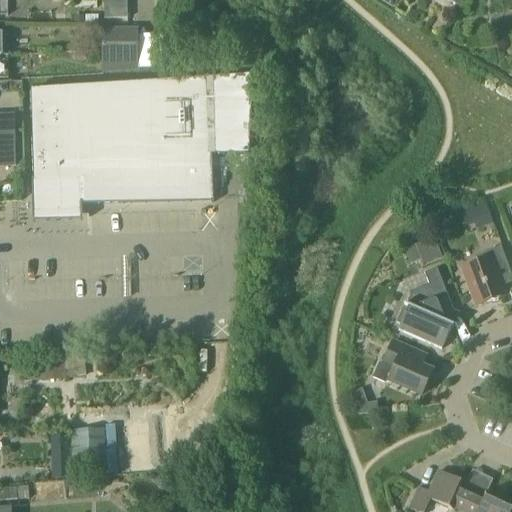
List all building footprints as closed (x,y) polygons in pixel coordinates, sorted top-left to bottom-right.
[(103,0),(103,20),(127,20),(126,0),(103,0)] [(446,0),(460,8),(464,0),(446,0)] [(85,15),(85,25),(99,25),(98,14),(85,15)] [(101,51),(101,62),(137,62),(137,33),(101,33),(101,51)] [(0,57),(11,57),(11,56),(11,35),(0,35),(0,57)] [(0,57),(0,79),(11,79),(11,57),(0,57)] [(169,83),(30,93),(33,185),(33,201),(34,217),(53,217),(81,216),(81,215),(80,206),(86,206),(214,202),(213,193),(212,158),(216,158),(231,158),(238,158),(248,158),(250,158),(255,77),(254,76),(236,77),(214,78),(210,78),(210,79),(169,83)] [(0,118),(0,167),(16,167),(14,118),(0,118)] [(479,228),(492,223),(486,207),(473,212),(479,228)] [(422,262),(423,265),(440,259),(435,246),(419,253),(416,253),(420,263),(422,262)] [(476,307),(505,296),(497,275),(509,270),(501,248),(476,257),(475,260),(477,264),(462,270),(476,307)] [(445,324),(438,305),(449,301),(437,269),(424,274),(429,286),(412,292),(406,307),(404,306),(396,324),(399,331),(442,350),(452,327),(445,324)] [(421,397),(432,373),(410,363),(415,352),(393,342),(383,364),(379,365),(373,379),(385,385),(391,383),(421,397)] [(24,364),(25,382),(67,380),(66,361),(24,364)] [(73,474),(107,473),(105,431),(71,432),(73,474)] [(129,467),(165,466),(164,443),(128,444),(129,467)] [(70,452),(52,452),(52,481),(70,480),(70,452)] [(477,495),(468,511),(511,511),(511,503),(488,492),(493,481),(473,471),(466,486),(464,489),(477,495)] [(464,489),(466,486),(456,481),(457,478),(451,475),(450,478),(439,473),(429,493),(419,488),(409,509),(416,511),(426,511),(432,502),(454,511),(455,509),(461,511),(468,511),(477,495),(464,489)] [(27,487),(0,488),(0,502),(28,501),(27,487)]
